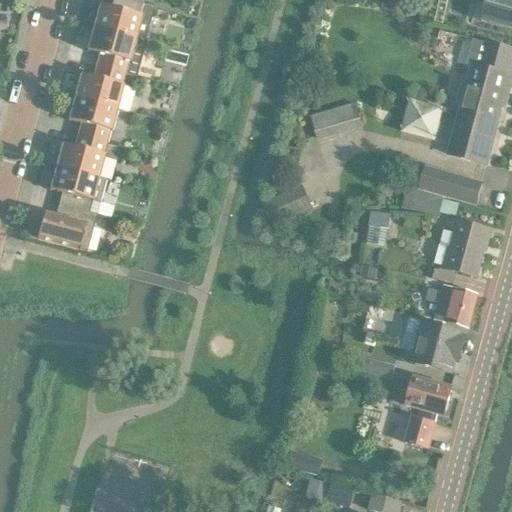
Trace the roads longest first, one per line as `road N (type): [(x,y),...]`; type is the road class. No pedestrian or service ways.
road 1 (tertiary): [(446,511),(511,267)]
road 2 (residential): [(52,0),(0,199)]
